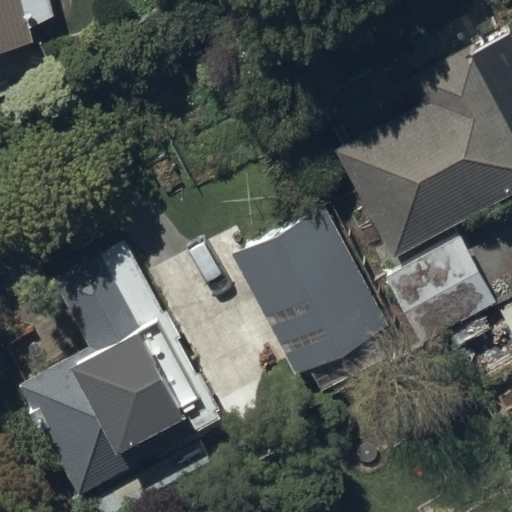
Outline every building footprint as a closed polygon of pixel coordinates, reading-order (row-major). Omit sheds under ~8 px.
[(0,0),(0,47),(56,33),(47,0),(0,0)] [(511,186),(511,29),(509,24),(465,48),(462,43),(410,70),(425,97),(336,144),(391,250),(511,186)] [(384,321),(319,201),(230,250),(295,370),(384,321)] [(495,299),(458,231),(400,262),(438,330),(495,299)] [(87,338),(15,377),(77,491),(194,427),(180,401),(193,394),(150,316),(136,323),(97,251),(53,274),(87,338)] [(511,297),(499,304),(511,329),(511,297)]
